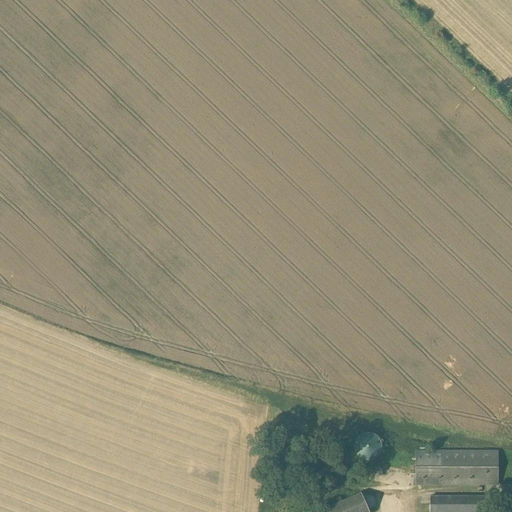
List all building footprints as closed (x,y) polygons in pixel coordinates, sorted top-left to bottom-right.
[(361,435),(362,447),(364,447),(365,458),(378,457),(377,434),(361,435)] [(498,452),(416,452),(416,485),(498,485),(498,452)] [(328,454),(301,467),(309,483),(336,470),(328,454)] [(368,511),(361,495),(320,511),(368,511)] [(486,511),(486,497),(430,497),(430,511),(486,511)]
